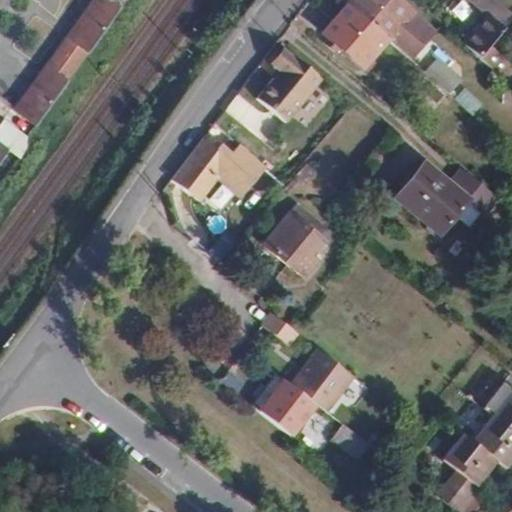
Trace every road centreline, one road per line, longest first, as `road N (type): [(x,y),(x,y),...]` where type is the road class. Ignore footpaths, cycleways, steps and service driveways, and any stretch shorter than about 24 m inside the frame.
road 1 (residential): [(279,0),(28,350)]
road 2 (residential): [(28,350),(231,511)]
